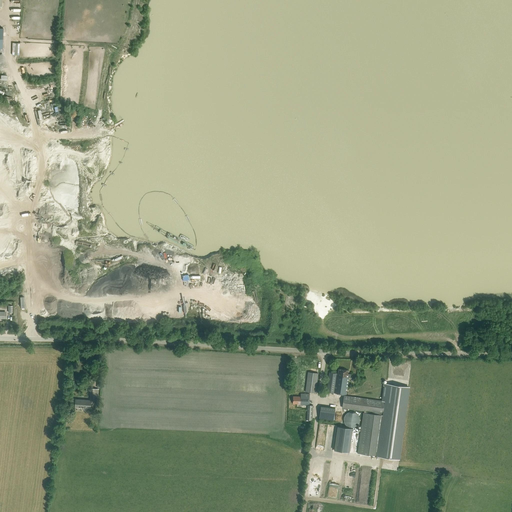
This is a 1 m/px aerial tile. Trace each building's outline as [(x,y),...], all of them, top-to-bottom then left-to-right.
[(338,373),(337,373),(336,373),(329,372),(326,392),(346,395),(348,377),(350,377),(351,374),(348,374),(348,370),(339,369),(338,373)] [(316,393),(318,373),(308,372),(305,391),(316,393)] [(381,401),(344,395),(342,407),(364,410),(364,413),(363,412),(357,453),(398,459),(409,387),(383,383),(383,385),(384,385),(381,401)] [(98,401),(99,389),(90,388),(90,396),(90,400),(76,399),(75,407),(90,408),(91,401),(98,401)] [(307,405),(307,407),(307,414),(307,420),(312,420),(313,405),(309,405),(309,394),(301,393),(300,396),(293,396),(293,403),(300,404),(307,405)] [(322,418),(337,420),(338,407),(323,406),(322,418)] [(359,412),(346,412),(346,425),(359,426),(359,412)] [(340,425),(337,450),(353,451),(355,427),(340,425)]
